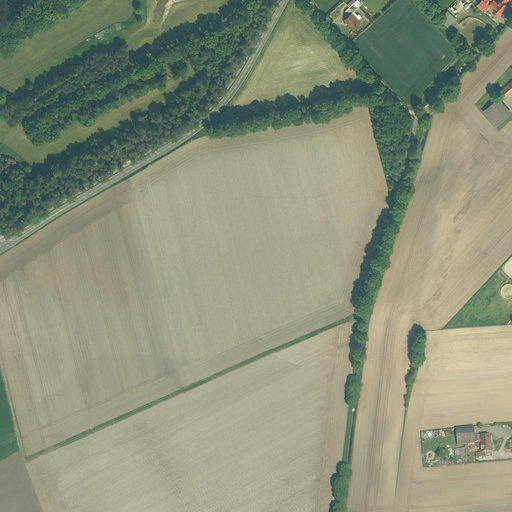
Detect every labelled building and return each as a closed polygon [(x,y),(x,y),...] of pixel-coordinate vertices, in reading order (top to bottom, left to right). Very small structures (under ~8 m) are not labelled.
[(349,16),(353,12),(362,4),(358,0),(356,0),(356,1),(355,0),(352,0),(347,5),(349,7),(345,11),(349,16)] [(497,0),(497,1),(495,0),(481,0),(475,6),(483,14),(490,7),(498,16),(508,6),(506,3),(509,0),(497,0)] [(447,10),(438,19),(446,27),(455,18),(447,10)] [(349,16),(344,20),(353,29),(363,19),(359,14),(357,16),(353,12),(349,16)] [(511,80),(500,91),(505,96),(511,90),(511,80)] [(498,97),(482,111),(495,127),(511,113),(498,97)] [(473,429),(456,431),(457,447),(479,445),(480,450),(475,450),(475,456),(492,455),(490,438),(474,439),(473,429)]
